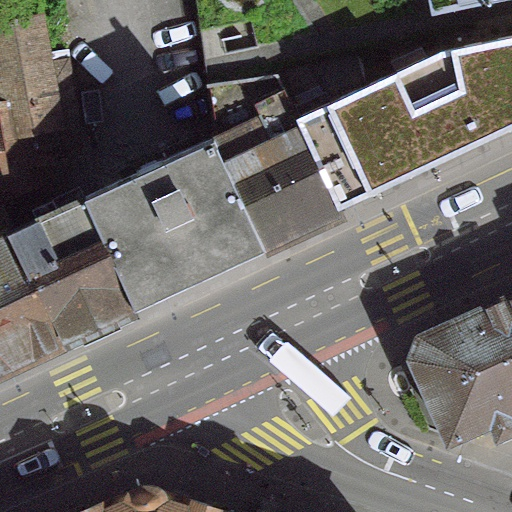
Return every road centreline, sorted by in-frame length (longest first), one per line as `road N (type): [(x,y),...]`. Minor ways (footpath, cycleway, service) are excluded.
road 1 (primary): [(188,360),(511,216)]
road 2 (secondary): [(188,360),(299,437),(480,505)]
road 3 (primary): [(0,446),(188,360)]
